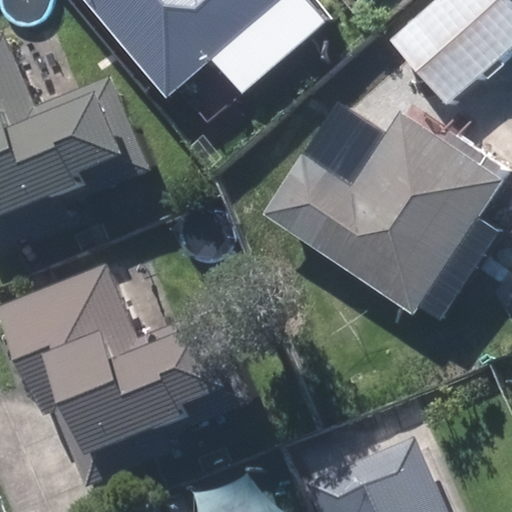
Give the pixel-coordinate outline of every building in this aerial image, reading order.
[(104,0),(184,97),(234,56),(245,70),(329,0),(104,0)] [(511,0),(445,0),(399,38),(455,108),(511,61),(511,0)] [(126,82),(50,115),(15,33),(0,39),(0,208),(10,231),(0,234),(0,259),(85,222),(76,200),(161,163),(126,82)] [(424,318),(461,267),(494,291),(511,266),(511,177),(416,107),(364,178),(322,147),(277,209),(424,318)] [(180,453),(171,431),(221,410),(187,327),(154,341),(121,261),(11,306),(39,373),(72,360),(100,429),(79,438),(99,486),(180,453)] [(465,319),(382,351),(396,389),(480,357),(465,319)] [(461,511),(431,440),(321,487),(331,511),(461,511)]
